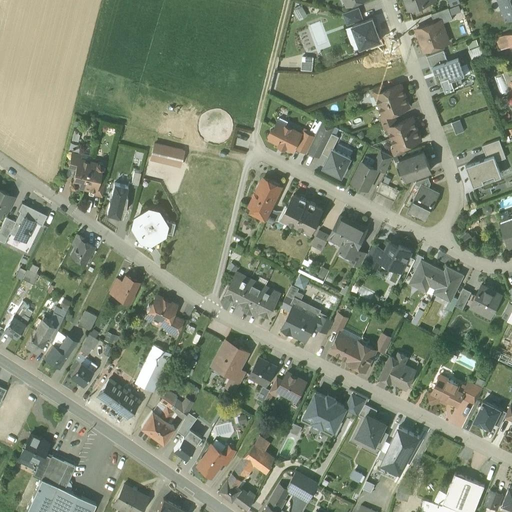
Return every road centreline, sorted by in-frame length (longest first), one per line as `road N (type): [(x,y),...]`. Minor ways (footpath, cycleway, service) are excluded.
road 1 (residential): [(212,309),(511,461)]
road 2 (tertiary): [(0,362),(223,511)]
road 3 (residential): [(436,246),(452,210),(454,179),(389,0)]
road 4 (residential): [(0,163),(212,309)]
road 5 (residential): [(252,153),(436,246)]
road 6 (residential): [(212,309),(252,153)]
